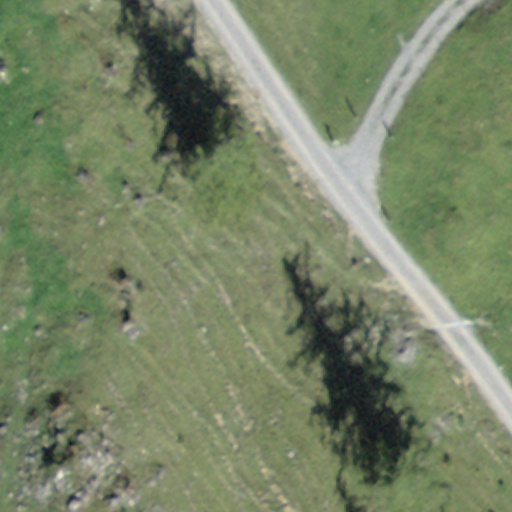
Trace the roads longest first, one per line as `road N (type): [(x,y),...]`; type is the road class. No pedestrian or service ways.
road 1 (track): [(209,0),(511,419)]
road 2 (track): [(357,204),(416,59),(475,0)]
